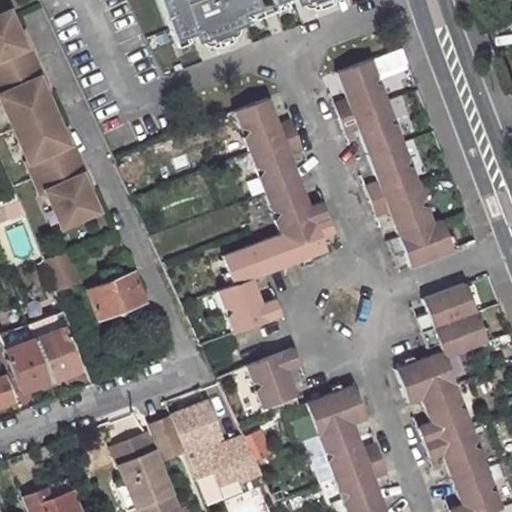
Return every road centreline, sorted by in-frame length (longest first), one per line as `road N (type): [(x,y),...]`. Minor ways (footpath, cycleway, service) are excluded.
road 1 (residential): [(0,437),(185,372),(45,47)]
road 2 (residential): [(289,52),(132,111),(82,0)]
road 3 (residential): [(289,52),(372,278)]
road 4 (unclassified): [(511,213),(431,0)]
road 5 (residential): [(372,278),(331,271),(302,301),(304,329),(323,351),(365,352)]
road 6 (residential): [(365,352),(423,511)]
road 7 (residential): [(385,295),(511,246)]
road 8 (residential): [(413,0),(289,52)]
